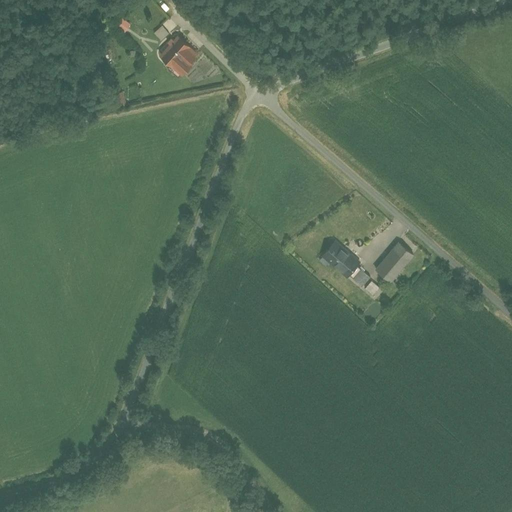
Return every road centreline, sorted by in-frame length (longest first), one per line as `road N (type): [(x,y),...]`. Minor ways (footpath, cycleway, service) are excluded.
road 1 (residential): [(0,502),(63,483),(127,426),(249,103),(261,91)]
road 2 (residential): [(511,315),(261,91)]
road 3 (residential): [(261,91),(511,1)]
road 4 (track): [(167,0),(261,91)]
